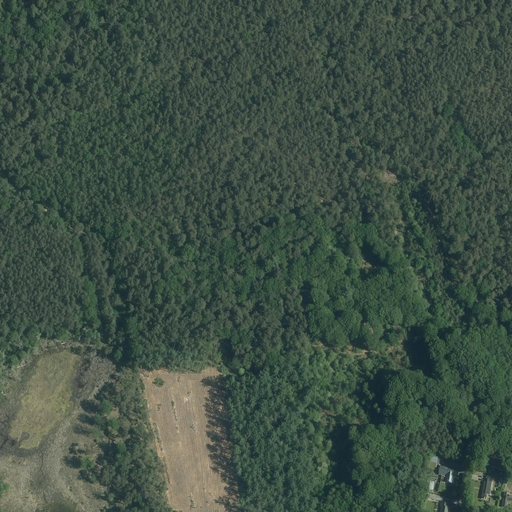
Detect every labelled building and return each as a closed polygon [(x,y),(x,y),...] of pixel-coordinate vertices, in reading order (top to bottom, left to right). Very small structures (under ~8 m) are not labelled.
[(431,457),(429,467),(436,468),(438,459),(431,457)] [(440,467),(439,476),(441,476),(440,483),(444,484),(444,483),(454,485),(455,478),(454,478),(455,474),(447,472),(448,468),(440,467)] [(483,482),(481,499),(486,500),(487,495),(490,495),(492,478),(486,477),(485,482),(483,482)] [(504,493),(502,508),(507,509),(507,503),(511,503),(511,495),(509,495),(509,494),(504,493)] [(448,504),(441,503),(440,507),(441,507),(440,511),(448,511),(449,508),(447,508),(448,504)]
